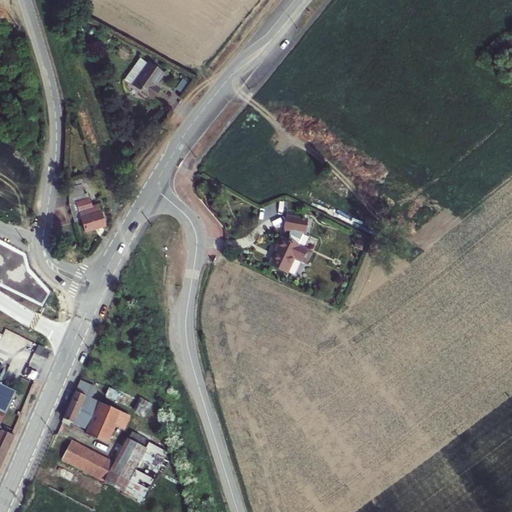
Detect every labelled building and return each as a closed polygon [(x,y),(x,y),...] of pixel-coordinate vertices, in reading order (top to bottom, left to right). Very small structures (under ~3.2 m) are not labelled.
[(158,84),(166,73),(152,62),(151,64),(143,59),(134,72),(133,74),(133,77),(134,81),(136,84),(154,98),(162,88),(158,84)] [(81,185),(69,188),(70,205),(75,223),(82,221),(86,233),(105,227),(98,206),(92,208),(88,194),(84,195),(81,185)] [(287,216),(284,230),(304,233),(306,220),(287,216)] [(282,238),(277,249),(278,249),(270,265),(287,273),(294,258),(305,264),(311,252),(282,238)] [(353,247),(361,251),(363,245),(356,241),(353,247)] [(38,345),(34,354),(39,356),(43,348),(38,345)] [(31,370),(29,376),(35,379),(37,373),(31,370)] [(80,381),(63,419),(74,424),(74,423),(89,430),(86,435),(106,444),(114,426),(123,430),(130,416),(97,401),(101,390),(80,381)] [(0,384),(0,423),(16,392),(4,386),(0,384)] [(106,396),(116,400),(119,392),(109,389),(106,396)] [(119,390),(119,392),(116,400),(133,410),(138,400),(119,390)] [(138,400),(133,410),(144,417),(150,407),(138,400)] [(71,442),(62,459),(104,482),(140,501),(166,452),(161,450),(165,441),(134,426),(115,464),(71,442)] [(0,465),(14,436),(1,430),(0,431),(0,465)]
